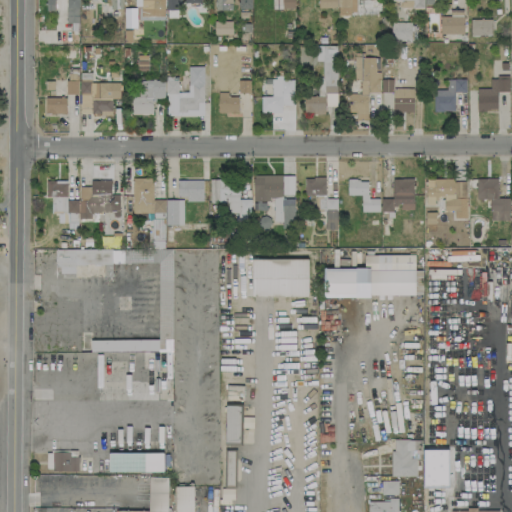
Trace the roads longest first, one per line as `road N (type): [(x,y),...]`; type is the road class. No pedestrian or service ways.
road 1 (tertiary): [(18,0),(24,146),(15,511)]
road 2 (residential): [(24,146),(511,144)]
